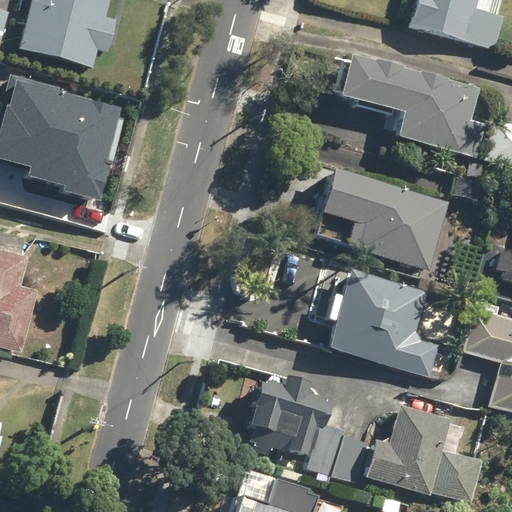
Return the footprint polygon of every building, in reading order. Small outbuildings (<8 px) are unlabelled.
[(107,25),(94,22),(99,0),(23,0),(9,57),(81,74),(86,56),(98,59),(107,25)] [(468,14),(472,0),(404,0),(397,29),(488,54),(497,22),(468,14)] [(328,63),(319,106),(388,121),(383,143),(451,158),(469,162),(476,130),(458,126),(465,93),(328,63)] [(41,130),(42,125),(0,115),(0,201),(39,210),(44,187),(52,188),(56,171),(58,171),(60,164),(63,165),(69,137),(41,130)] [(511,127),(492,122),(481,164),(511,172),(511,127)] [(338,230),(331,252),(418,277),(439,205),(305,167),(289,225),(307,230),(309,222),(338,230)] [(0,356),(10,359),(42,247),(0,235),(0,356)] [(511,251),(511,255),(479,246),(466,294),(511,306),(511,251)] [(419,295),(337,272),(315,354),(428,385),(439,348),(407,339),(419,295)] [(511,326),(489,320),(491,310),(468,304),(453,359),(493,370),(481,413),(511,421),(511,326)] [(308,435),(313,436),(319,400),(299,396),(300,389),(270,383),(269,388),(246,384),(237,435),(278,442),(275,458),(302,463),(308,435)] [(304,473),(356,484),(461,507),(471,463),(451,459),(458,430),(430,424),(432,416),(390,407),(381,448),(365,444),(363,450),(311,438),(304,473)] [(304,511),(308,497),(298,494),(299,489),(266,480),(259,504),(231,497),(226,511),(304,511)]
